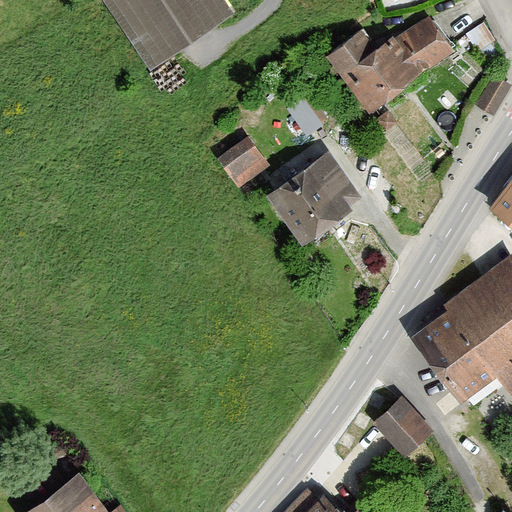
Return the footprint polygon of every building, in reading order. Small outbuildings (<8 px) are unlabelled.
[(232,0),(114,0),(158,65),(240,11),(232,0)] [(369,26),(334,49),(375,112),(431,76),(426,68),(460,46),(436,10),(382,45),(369,26)] [(496,108),(511,78),(494,69),(478,99),(496,108)] [(305,89),(289,101),(309,128),(324,117),(305,89)] [(254,129),(220,151),(242,184),(275,162),(254,129)] [(337,148),(273,191),(308,244),(372,201),(337,148)] [(511,216),(511,250),(419,329),(468,398),(501,375),(511,393),(511,392),(511,180),(495,203),(511,216)] [(405,393),(377,417),(409,454),(437,430),(405,393)] [(113,511),(83,470),(22,511),(113,511)] [(382,511),(373,503),(364,511),(358,511),(335,488),(323,500),(310,488),(286,511),(382,511)]
